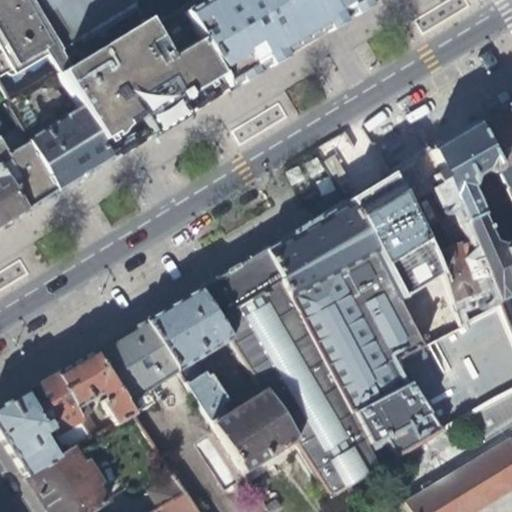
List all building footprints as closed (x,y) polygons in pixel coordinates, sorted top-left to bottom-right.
[(0,0),(0,94),(5,103),(40,88),(56,81),(69,103),(71,107),(106,165),(128,152),(174,124),(223,94),(193,45),(163,60),(144,28),(132,8),(67,46),(57,52),(26,0),(0,0)] [(26,0),(57,52),(67,46),(132,8),(127,0),(189,0),(144,28),(163,60),(193,45),(223,94),(294,50),(330,28),(376,0),(26,0)] [(491,49),(479,56),(489,74),(502,67),(491,49)] [(54,112),(69,103),(56,81),(40,88),(54,112)] [(511,163),(511,112),(508,104),(465,130),(487,174),(511,163)] [(61,123),(24,146),(51,199),(66,189),(78,182),(106,165),(71,107),(56,116),(61,123)] [(511,315),(505,303),(508,296),(511,293),(511,221),(487,174),(465,130),(426,156),(453,219),(463,242),(484,289),(493,310),(511,353),(511,315)] [(0,185),(16,220),(37,207),(51,199),(24,146),(15,131),(0,139),(0,185)] [(443,224),(453,219),(426,156),(409,166),(391,177),(416,229),(423,242),(435,235),(422,208),(433,203),(443,224)] [(511,163),(487,174),(511,221),(511,163)] [(0,229),(0,230),(16,220),(0,185),(0,229)] [(398,458),(438,434),(391,365),(418,348),(374,263),(368,253),(342,203),(329,211),(312,221),(262,251),(336,394),(365,449),(374,443),(378,434),(374,427),(393,416),(406,438),(397,445),(393,451),(398,458)] [(454,247),(443,224),(433,203),(422,208),(435,235),(443,252),(454,247)] [(454,306),(484,289),(463,242),(454,247),(443,252),(431,258),(434,267),(453,316),(457,313),(454,306)] [(381,262),(375,250),(368,253),(374,263),(418,348),(391,365),(438,434),(460,421),(481,409),(511,389),(511,353),(493,310),(458,328),(453,316),(434,267),(413,275),(402,257),(391,256),(381,262)] [(336,394),(262,251),(230,270),(195,291),(227,341),(234,352),(250,378),(259,392),(291,443),(297,453),(326,499),(344,489),(377,470),(365,449),(336,394)] [(192,363),(227,341),(195,291),(185,297),(171,305),(143,322),(175,372),(241,475),(291,443),(259,392),(221,415),(214,406),(223,400),(206,375),(202,377),(192,363)] [(146,389),(175,372),(143,322),(136,326),(118,337),(90,354),(122,403),(146,389)] [(237,386),(250,378),(234,352),(221,360),(237,386)] [(129,414),(122,403),(90,354),(75,363),(53,376),(72,409),(97,395),(100,396),(106,396),(99,401),(113,425),(129,414)] [(52,436),(79,421),(72,409),(53,376),(38,385),(21,395),(41,428),(45,425),(52,436)] [(511,389),(481,409),(460,421),(476,446),(511,425),(511,389)] [(41,428),(21,395),(0,407),(0,442),(3,448),(23,478),(63,454),(52,436),(45,425),(41,428)] [(86,417),(79,421),(89,439),(96,435),(86,417)] [(511,455),(511,436),(503,442),(511,455)] [(474,511),(511,488),(511,455),(503,442),(400,507),(403,511),(474,511)] [(248,486),(297,453),(291,443),(241,475),(248,486)] [(72,449),(63,454),(23,478),(40,505),(45,511),(90,511),(104,503),(94,487),(98,485),(86,464),(81,466),(72,449)] [(147,492),(157,508),(180,493),(170,476),(147,492)] [(349,498),(344,489),(326,499),(332,508),(349,498)] [(192,511),(180,493),(157,508),(159,511),(192,511)]
